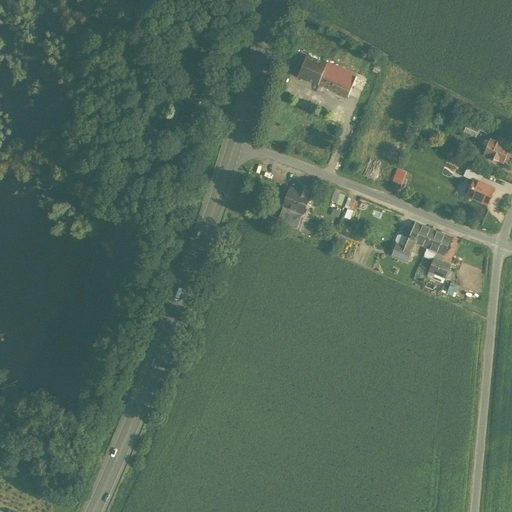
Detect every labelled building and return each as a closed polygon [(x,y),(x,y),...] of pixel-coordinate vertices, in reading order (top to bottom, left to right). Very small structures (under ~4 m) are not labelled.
[(308,56),(299,76),(348,97),(357,77),(308,56)] [(186,92),(179,108),(194,114),(201,98),(186,92)] [(471,117),(464,131),(476,137),(483,123),(471,117)] [(484,155),(503,163),(507,155),(511,157),(511,148),(490,139),(484,155)] [(493,189),(475,181),(468,196),(486,204),(493,189)] [(299,182),(296,190),(310,196),(313,187),(299,182)] [(290,188),(283,206),(284,206),(303,214),(310,196),(296,190),(290,188)] [(353,211),(357,200),(350,197),(346,208),(353,211)] [(303,214),(284,206),(277,222),(297,230),(303,214)] [(416,243),(426,247),(433,231),(415,223),(409,239),(409,240),(416,243)] [(307,224),(304,231),(324,238),(327,231),(307,224)] [(451,238),(433,231),(426,247),(437,252),(434,258),(442,262),(451,238)] [(409,240),(409,239),(406,238),(403,245),(397,243),(391,255),(408,262),(416,243),(409,240)] [(442,262),(434,258),(429,271),(445,278),(450,265),(442,262)] [(450,282),(446,293),(454,296),(458,286),(450,282)]
